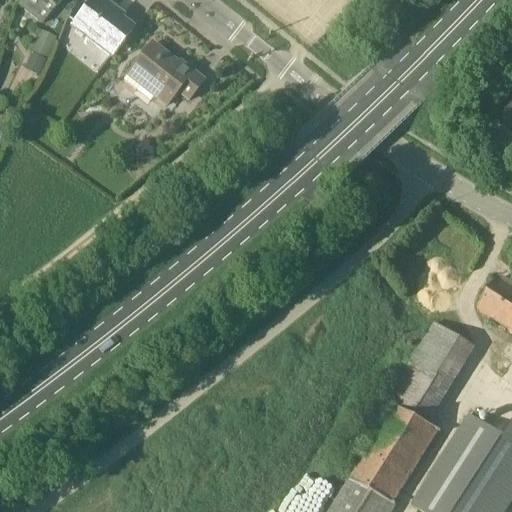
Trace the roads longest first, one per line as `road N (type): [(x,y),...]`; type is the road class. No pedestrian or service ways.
road 1 (primary): [(0,419),(315,159),(478,0)]
road 2 (unclassified): [(33,511),(379,240),(428,172)]
road 3 (track): [(286,68),(0,309)]
road 4 (secondary): [(428,172),(199,0)]
